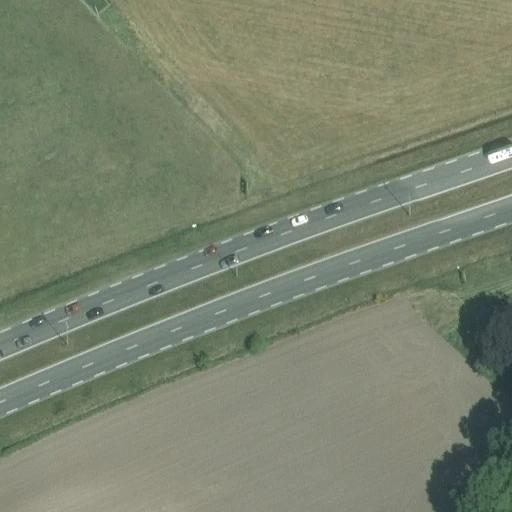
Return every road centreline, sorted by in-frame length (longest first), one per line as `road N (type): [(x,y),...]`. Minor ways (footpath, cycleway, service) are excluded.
road 1 (primary): [(0,406),(511,211)]
road 2 (primary): [(511,158),(0,349)]
